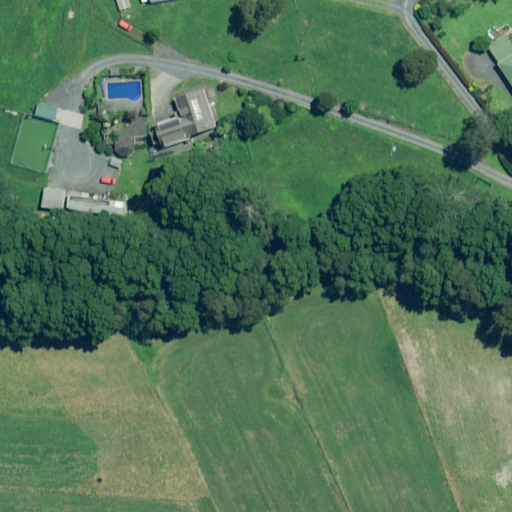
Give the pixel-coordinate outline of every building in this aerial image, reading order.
[(511,44),(506,35),(488,47),(511,83),(511,44)] [(216,128),(205,91),(178,99),(184,119),(158,126),(164,147),(192,138),(191,136),(216,128)] [(137,142),(122,136),(116,152),(131,158),(137,142)] [(67,191),(45,188),(43,207),(64,210),(67,191)] [(124,200),(75,193),(73,210),(122,217),(124,200)]
